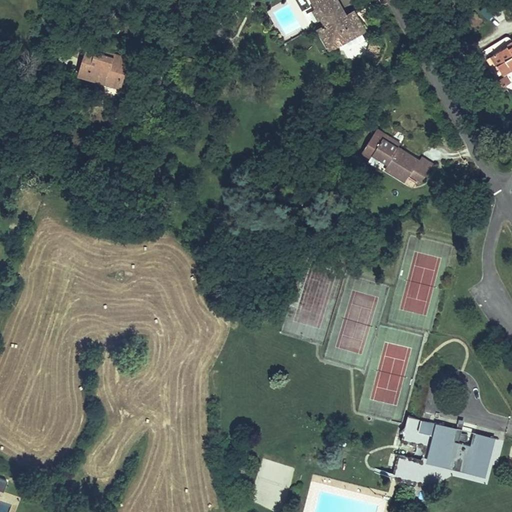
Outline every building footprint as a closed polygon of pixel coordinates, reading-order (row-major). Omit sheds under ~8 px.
[(340,16),(332,0),(307,0),(320,25),(313,29),(319,41),(327,37),(333,47),(362,32),(355,18),(344,23),(340,16)] [(340,16),(344,23),(355,18),(351,10),(340,16)] [(440,31),(435,21),(427,25),(431,35),(440,31)] [(327,37),(319,41),(324,51),(333,47),(327,37)] [(377,64),(380,43),(367,41),(364,62),(377,64)] [(511,42),(485,59),(497,79),(511,69),(511,42)] [(109,62),(89,55),(90,51),(70,43),(60,72),(86,81),(90,71),(104,76),(109,62)] [(90,51),(89,55),(109,62),(111,57),(90,51)] [(104,76),(90,71),(86,81),(101,86),(104,76)] [(500,86),(489,92),(493,100),(504,94),(500,86)] [(392,136),(401,140),(405,132),(397,127),(392,136)] [(361,142),(374,149),(378,142),(395,151),(399,144),(368,128),(361,142)] [(395,151),(378,142),(374,149),(361,142),(353,156),(366,163),(368,158),(385,167),(382,173),(404,185),(407,179),(418,185),(427,168),(416,162),(395,151)] [(416,162),(427,168),(431,162),(420,156),(416,162)] [(460,438),(411,426),(405,451),(436,458),(435,466),(488,478),(495,446),(478,442),(474,456),(458,452),(459,448),(471,451),(472,444),(460,441),(460,438)] [(433,473),(399,466),(394,489),(435,499),(440,475),(433,473)] [(488,478),(435,466),(433,473),(440,475),(486,486),(488,478)]
